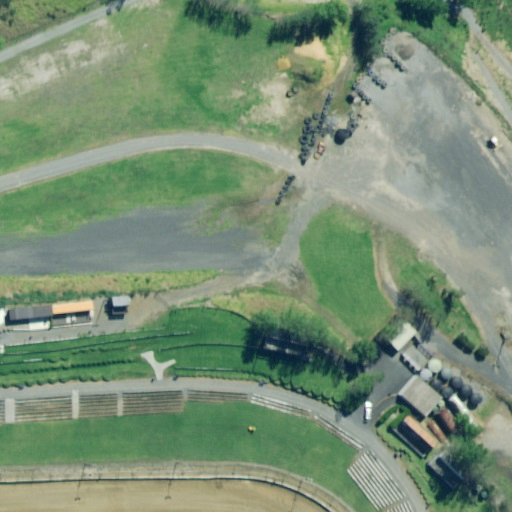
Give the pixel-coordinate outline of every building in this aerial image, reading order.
[(413,332),(399,319),(382,338),(396,351),(413,332)] [(133,344),(130,326),(112,329),(114,347),(133,344)] [(303,337),(262,329),(258,349),(270,352),(298,358),(303,337)] [(44,353),(41,338),(17,344),(20,359),(44,353)] [(439,397),(414,376),(398,395),(423,416),(439,397)] [(432,444),(403,416),(391,429),(420,457),(432,444)] [(464,473),(442,450),(427,465),(448,488),(464,473)]
